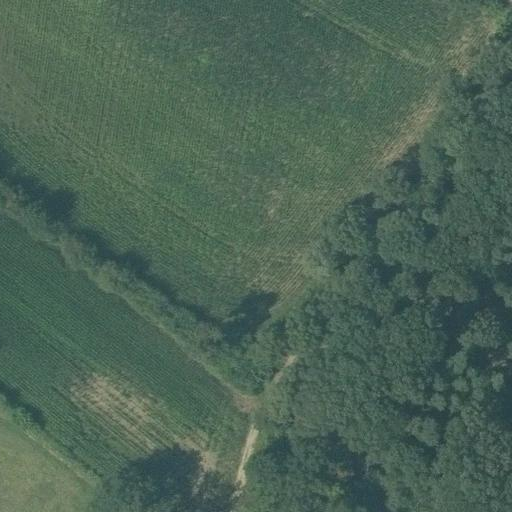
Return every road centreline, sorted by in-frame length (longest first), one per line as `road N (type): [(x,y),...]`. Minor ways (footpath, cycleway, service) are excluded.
road 1 (track): [(228,511),(282,385),(511,34)]
road 2 (track): [(282,385),(511,389)]
